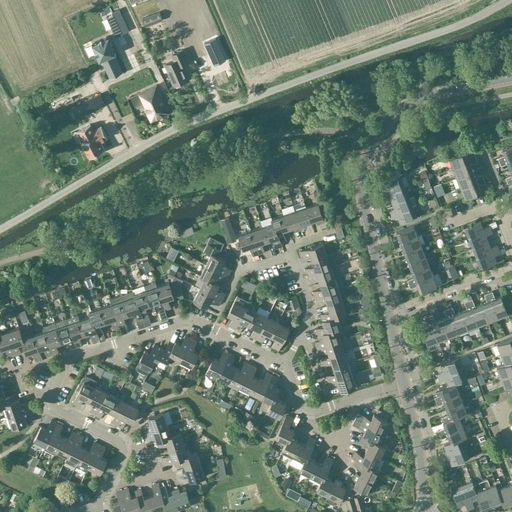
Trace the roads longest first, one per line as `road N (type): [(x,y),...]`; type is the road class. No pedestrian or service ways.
road 1 (unclassified): [(507,0),(457,26),(214,113),(0,230)]
road 2 (residential): [(96,505),(123,445),(52,407),(68,359),(187,318),(284,362)]
road 3 (tertiary): [(387,312),(362,192),(374,141),(411,102),(511,77)]
road 4 (residential): [(403,381),(310,410),(284,362)]
road 5 (tertiary): [(423,511),(420,452),(403,381)]
road 6 (residential): [(387,312),(511,267)]
